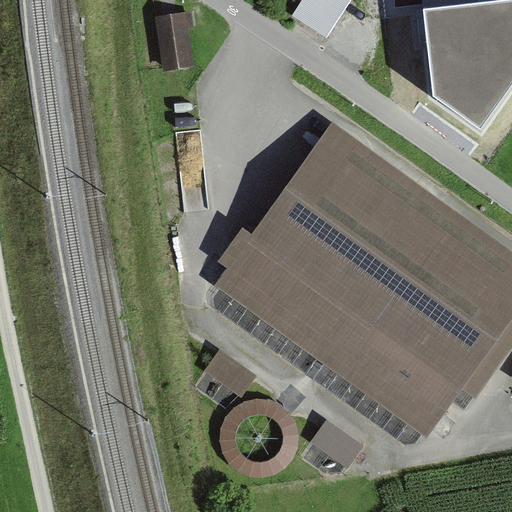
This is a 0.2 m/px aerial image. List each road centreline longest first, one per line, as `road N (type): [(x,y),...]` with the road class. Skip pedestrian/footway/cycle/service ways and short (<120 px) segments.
road 1 (residential): [(511,199),(226,0)]
road 2 (track): [(0,281),(50,511)]
